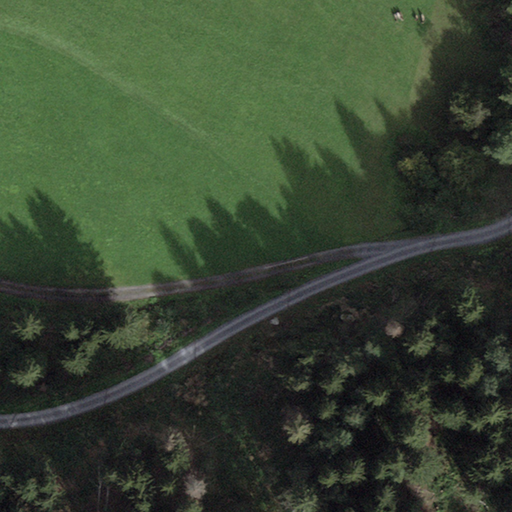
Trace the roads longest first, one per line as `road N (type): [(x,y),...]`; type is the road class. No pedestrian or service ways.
road 1 (track): [(377,255),(92,396),(0,405)]
road 2 (track): [(0,282),(185,281),(377,255)]
road 3 (track): [(377,255),(511,225)]
